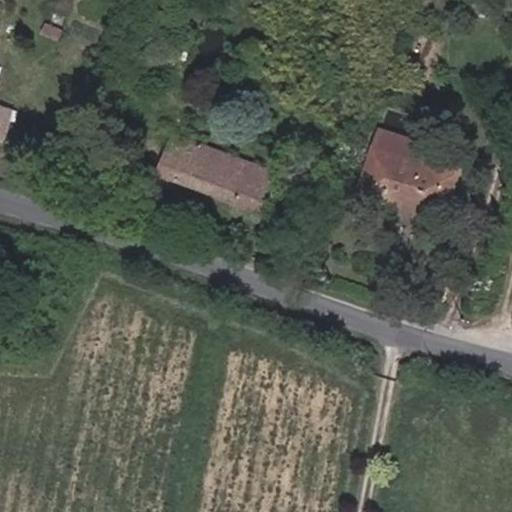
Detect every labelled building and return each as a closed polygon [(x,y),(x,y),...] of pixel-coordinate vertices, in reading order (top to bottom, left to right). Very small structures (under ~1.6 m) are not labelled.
[(0,107),(0,90),(8,71),(0,67),(0,142),(7,145),(19,114),(0,107)] [(158,175),(266,210),(279,171),(171,135),(158,175)] [(384,151),(371,192),(457,218),(469,177),(384,151)] [(297,187),(286,216),(319,228),(329,199),(297,187)] [(313,244),(319,228),(286,216),(280,232),(313,244)]
